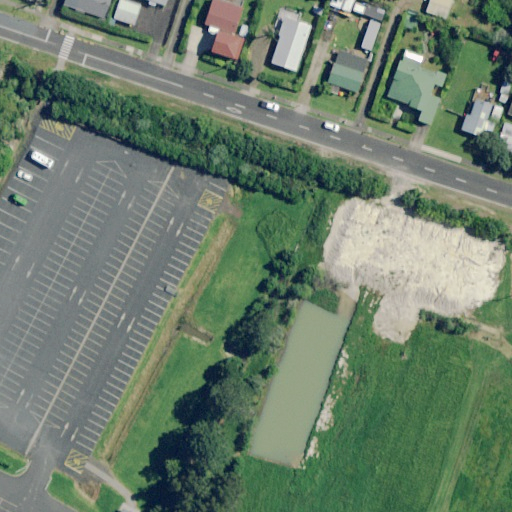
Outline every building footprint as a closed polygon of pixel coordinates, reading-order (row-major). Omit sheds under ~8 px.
[(63,0),(62,5),(103,19),(109,0),(63,0)] [(119,0),(113,18),(133,25),(141,5),(127,0),(119,0)] [(212,0),(204,24),(234,34),(242,7),(220,0),(212,0)] [(354,2),(349,0),(331,0),(330,6),(350,13),(354,2)] [(429,0),(425,12),(445,18),(450,0),(429,0)] [(367,5),(366,9),(355,5),(353,11),(366,16),(382,21),(385,12),(367,5)] [(284,17),(269,63),(296,71),(311,26),(284,17)] [(419,20),(410,17),(406,29),(415,31),(419,20)] [(371,51),(379,28),(369,25),(361,48),(371,51)] [(210,51),(232,59),(240,37),(218,30),(210,51)] [(328,82),(357,92),(368,59),(339,49),(328,82)] [(400,60),(386,96),(422,109),(417,121),(429,125),(439,99),(429,95),(433,84),(441,86),(446,75),(436,71),(435,74),(429,72),(432,65),(404,55),(402,61),(400,60)] [(505,105),(511,86),(511,83),(505,81),(497,102),(505,105)] [(465,115),(460,131),(481,137),(491,105),(475,100),(470,116),(465,115)] [(503,109),(495,106),(491,120),(499,122),(503,109)] [(511,153),(511,136),(500,133),(496,148),(511,153)]
